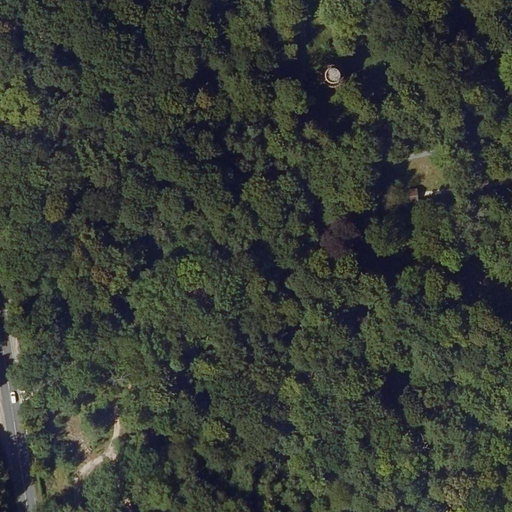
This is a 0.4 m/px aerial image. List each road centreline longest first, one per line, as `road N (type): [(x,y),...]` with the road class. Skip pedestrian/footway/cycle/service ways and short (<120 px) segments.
road 1 (track): [(511,137),(445,138),(410,157),(277,142),(261,201),(218,231),(177,242),(148,281),(159,338),(181,383),(166,467),(171,511)]
road 2 (primary): [(28,511),(0,324)]
